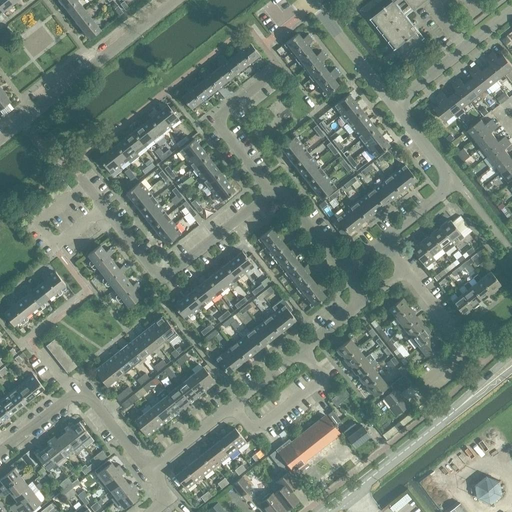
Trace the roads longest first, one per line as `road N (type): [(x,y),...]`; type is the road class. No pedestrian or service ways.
road 1 (residential): [(148,471),(351,310),(358,300),(342,271)]
road 2 (residential): [(79,177),(147,263),(164,272),(272,192)]
road 3 (residential): [(272,192),(214,116),(277,67),(248,28)]
road 4 (residential): [(0,134),(172,0)]
road 5 (residential): [(381,240),(457,181),(393,103)]
road 6 (secondary): [(327,511),(451,413)]
road 7 (residential): [(393,103),(511,11)]
road 8 (residential): [(466,347),(381,240)]
road 9 (residential): [(393,103),(314,0)]
